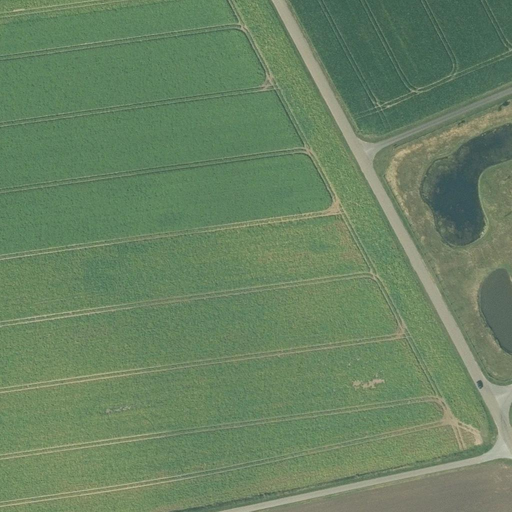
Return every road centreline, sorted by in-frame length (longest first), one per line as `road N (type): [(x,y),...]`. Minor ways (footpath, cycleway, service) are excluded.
road 1 (unclassified): [(491,402),(277,0)]
road 2 (unclassified): [(511,446),(215,511)]
